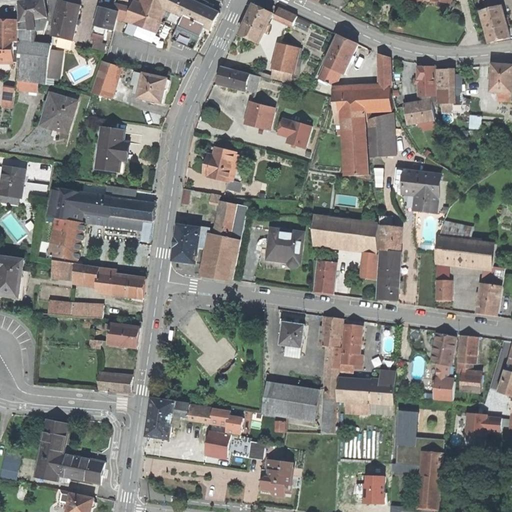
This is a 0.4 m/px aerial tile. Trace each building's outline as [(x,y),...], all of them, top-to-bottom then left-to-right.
[(20,29),(34,30),(47,30),(49,22),(45,0),(33,0),(20,2),(20,22),(20,29)] [(185,17),(207,27),(213,30),(221,14),(213,10),(215,5),(212,3),(209,2),(207,7),(199,3),(191,0),(136,0),(132,9),(128,21),(135,24),(149,30),(157,33),(167,8),(173,11),(185,17)] [(509,17),(506,18),(503,6),(498,7),(495,0),(485,0),(488,9),(483,11),(491,42),(511,37),(508,27),(511,26),(510,22),(509,17)] [(54,36),(74,40),(81,5),(74,4),(62,1),(54,36)] [(100,8),(114,12),(115,6),(101,3),(100,8)] [(118,17),(128,21),(132,9),(116,4),(115,6),(114,12),(119,13),(118,17)] [(241,34),(260,43),(273,14),(254,5),(244,28),(241,34)] [(119,13),(114,12),(100,8),(95,26),(108,29),(114,31),(118,17),(119,13)] [(276,17),(294,26),(297,18),(298,16),(280,8),(276,17)] [(181,26),(185,17),(173,11),(169,21),(181,26)] [(185,17),(181,26),(202,37),(207,27),(185,17)] [(311,24),(297,18),(294,26),(307,32),(311,24)] [(20,29),(20,22),(5,22),(0,22),(0,63),(19,64),(20,45),(20,29)] [(108,29),(95,26),(93,33),(106,36),(108,29)] [(202,37),(181,26),(174,40),(184,45),(196,50),(202,37)] [(34,30),(20,29),(20,45),(34,47),(34,30)] [(103,44),(106,36),(93,33),(91,40),(95,41),(93,49),(105,52),(107,45),(103,44)] [(340,36),(326,66),(340,72),(345,75),(353,56),(359,45),(340,36)] [(282,44),(273,78),(291,82),(295,65),(301,67),(303,60),(297,59),(300,48),(282,44)] [(34,47),(20,45),(19,64),(19,74),(19,81),(48,85),(49,76),(51,63),(52,51),(53,49),(34,47)] [(62,52),(52,51),(51,63),(60,64),(62,52)] [(383,89),(392,89),(391,59),(381,55),(383,89)] [(94,93),(112,99),(117,81),(132,84),(136,70),(122,67),(104,61),(94,93)] [(59,77),(60,64),(51,63),(49,76),(59,77)] [(499,92),(511,93),(511,66),(494,65),(492,78),(491,91),(499,92)] [(340,72),(326,66),(320,79),(334,86),(340,72)] [(419,67),(419,78),(419,85),(419,96),(421,96),(437,96),(436,67),(419,67)] [(226,85),(256,92),(260,78),(223,68),(219,84),(226,85)] [(443,104),(452,103),(452,96),(455,96),(460,96),(462,91),(462,86),(462,82),(460,82),(460,75),(455,75),(455,70),(439,70),(439,104),(443,104)] [(136,85),(134,93),(140,94),(139,97),(148,99),(147,102),(151,103),(154,104),(155,101),(163,103),(166,90),(168,91),(170,81),(168,81),(169,79),(145,73),(142,87),(136,85)] [(7,97),(15,98),(16,88),(8,87),(7,97)] [(393,111),(392,89),(383,89),(333,92),(334,98),(335,123),(345,123),(346,138),(348,175),(369,174),(368,155),(367,122),(368,121),(367,112),(393,111)] [(511,102),(511,98),(511,93),(499,92),(499,98),(500,101),(511,102)] [(61,131),(71,134),(79,102),(52,95),(44,125),(58,128),(61,129),(61,131)] [(13,107),(15,98),(7,97),(4,96),(3,106),(13,107)] [(436,100),(437,96),(421,96),(422,104),(433,102),(433,100),(436,100)] [(433,102),(422,104),(415,105),(406,106),(407,111),(409,124),(418,123),(436,121),(433,102)] [(248,125),(270,131),(276,109),(254,103),(248,125)] [(452,113),(452,103),(443,104),(443,113),(452,113)] [(470,126),(482,128),(483,116),(472,114),(470,126)] [(294,122),(284,119),(279,134),(290,137),(289,141),(288,143),(306,149),(313,127),(294,121),(294,122)] [(393,120),(368,121),(367,122),(368,155),(395,154),(393,120)] [(121,171),(122,161),(128,162),(129,156),(131,138),(125,137),(126,132),(103,129),(98,168),(121,171)] [(210,177),(228,182),(230,182),(230,181),(237,155),(237,154),(217,148),(215,156),(213,164),(208,163),(207,169),(205,174),(210,175),(210,177)] [(230,181),(234,182),(241,156),(237,155),(230,181)] [(23,199),(23,197),(25,182),(26,177),(27,170),(5,166),(1,195),(2,196),(21,198),(23,199)] [(393,190),(404,191),(406,171),(407,169),(396,168),(393,190)] [(417,211),(438,213),(442,181),(442,175),(423,173),(406,171),(404,191),(404,193),(414,194),(419,194),(417,211)] [(234,182),(230,181),(230,182),(228,182),(227,189),(233,191),(240,191),(242,183),(234,182)] [(25,182),(23,197),(47,200),(49,185),(25,182)] [(112,217),(114,198),(112,197),(112,195),(108,195),(108,197),(55,189),(50,217),(58,218),(83,223),(86,210),(92,211),(91,216),(103,218),(102,224),(143,230),(144,221),(112,217)] [(192,191),(185,190),(183,203),(190,204),(192,191)] [(211,203),(220,204),(221,196),(212,194),(211,203)] [(20,205),(21,198),(2,196),(1,202),(20,205)] [(112,217),(144,221),(154,223),(157,204),(114,198),(112,217)] [(217,235),(242,241),(249,207),(230,203),(224,201),(217,235)] [(366,249),(379,250),(380,224),(315,216),(315,242),(366,249)] [(383,217),(382,227),(391,228),(392,217),(383,217)] [(83,223),(58,218),(51,256),(80,261),(84,236),(87,223),(83,223)] [(200,245),(202,228),(180,225),(175,260),(186,261),(197,263),(200,245)] [(380,250),(382,250),(400,252),(402,229),(391,228),(382,227),(380,250)] [(200,245),(208,246),(210,234),(211,230),(202,228),(200,245)] [(300,264),(304,234),(272,230),(269,260),(279,262),(290,263),(290,265),(291,266),(292,268),(293,268),(294,268),(295,268),(297,268),(298,267),(299,266),(300,264)] [(242,241),(217,235),(210,234),(208,246),(202,275),(234,280),(242,241)] [(450,262),(485,267),(494,268),(497,245),(472,241),(440,237),(437,260),(450,262)] [(377,276),(379,250),(366,249),(363,274),(377,276)] [(400,252),(382,250),(380,299),(393,300),(399,300),(402,252),(400,252)] [(0,294),(20,298),(26,261),(0,257),(0,269),(1,270),(0,275),(0,294)] [(115,291),(115,295),(134,297),(145,298),(148,278),(118,275),(118,269),(102,267),(101,267),(54,260),(54,262),(53,278),(76,280),(77,279),(99,282),(99,289),(115,291)] [(450,280),(450,262),(437,260),(437,281),(449,280),(450,280)] [(329,293),(335,293),(338,263),(320,261),(317,291),(329,293)] [(483,284),(502,286),(504,275),(504,269),(494,268),(485,267),(483,284)] [(438,300),(449,300),(449,280),(437,281),(438,300)] [(502,286),(483,284),(481,293),(480,301),(479,313),(491,315),(498,316),(501,296),(502,286)] [(97,317),(105,318),(106,305),(73,303),(51,302),(50,314),(97,317)] [(326,324),(323,345),(340,347),(344,319),(327,317),(326,324)] [(302,351),(302,347),(303,347),(306,325),(297,324),(285,322),(282,344),(294,346),(293,350),(302,351)] [(123,346),(139,348),(141,328),(113,324),(110,344),(123,346)] [(342,369),(353,370),(354,353),(361,354),(364,326),(358,326),(346,325),(344,352),(342,369)] [(450,366),(452,366),(457,338),(438,334),(436,344),(433,362),(439,364),(450,366)] [(460,362),(473,364),(476,364),(478,344),(479,338),(463,336),(460,362)] [(93,340),(91,340),(90,348),(102,349),(103,341),(93,340)] [(325,401),(337,402),(339,401),(339,385),(339,380),(341,350),(333,349),(332,356),(328,355),(324,401),(325,401)] [(459,373),(464,373),(464,372),(472,373),(473,364),(460,362),(459,373)] [(439,364),(438,380),(449,381),(450,366),(439,364)] [(499,392),(511,396),(511,370),(508,370),(506,370),(499,392)] [(375,383),(362,382),(361,402),(360,414),(370,415),(371,411),(395,413),(395,407),(395,405),(396,385),(397,385),(398,372),(383,371),(382,384),(375,383)] [(464,372),(464,373),(462,391),(479,393),(481,374),(472,373),(464,372)] [(100,389),(133,393),(134,376),(102,373),(100,389)] [(339,380),(339,385),(339,401),(347,401),(346,413),(360,414),(361,402),(362,382),(339,380)] [(438,380),(437,380),(436,391),(435,399),(454,400),(456,382),(449,381),(438,380)] [(270,383),(266,413),(288,417),(316,422),(320,390),(270,383)] [(174,414),(176,401),(155,398),(152,413),(150,425),(148,435),(159,437),(170,439),(174,414)] [(189,416),(191,404),(176,401),(174,414),(189,416)] [(336,427),(337,402),(325,401),(324,426),(336,427)] [(212,420),(214,408),(191,404),(189,416),(212,420)] [(231,410),(214,408),(212,420),(212,423),(229,426),(230,417),(231,410)] [(400,411),(398,445),(417,447),(417,437),(419,413),(400,411)] [(479,414),(469,413),(467,436),(486,437),(487,432),(502,433),(502,427),(503,419),(488,417),(488,415),(484,414),(482,416),(479,415),(479,414)] [(245,419),(230,417),(229,426),(228,434),(232,434),(242,436),(245,419)] [(60,475),(102,484),(104,472),(106,462),(64,454),(66,447),(70,425),(48,421),(40,460),(37,477),(59,482),(60,475)] [(276,431),(285,431),(285,421),(276,421),(276,431)] [(228,434),(211,431),(207,455),(228,459),(232,434),(228,434)] [(417,447),(398,445),(397,463),(397,464),(408,465),(408,470),(415,470),(415,465),(427,466),(426,474),(424,497),(423,508),(434,509),(440,509),(445,448),(446,440),(417,437),(417,447)] [(251,458),(265,460),(267,444),(252,441),(250,457),(251,458)] [(2,478),(17,481),(22,456),(8,453),(2,478)] [(265,483),(274,495),(292,497),(294,485),(293,485),(290,484),(292,470),(293,464),(283,462),(283,460),(279,460),(277,461),(270,460),(268,473),(261,478),(265,483)] [(422,496),(424,497),(426,474),(427,466),(415,465),(415,470),(408,470),(408,465),(397,464),(397,463),(393,463),(393,471),(399,472),(411,473),(424,474),(422,496)] [(262,493),(274,495),(265,483),(263,483),(262,487),(262,493)] [(95,500),(95,498),(72,493),(72,492),(60,489),(57,502),(70,505),(67,511),(92,511),(93,508),(96,508),(96,505),(97,502),(95,500)]
